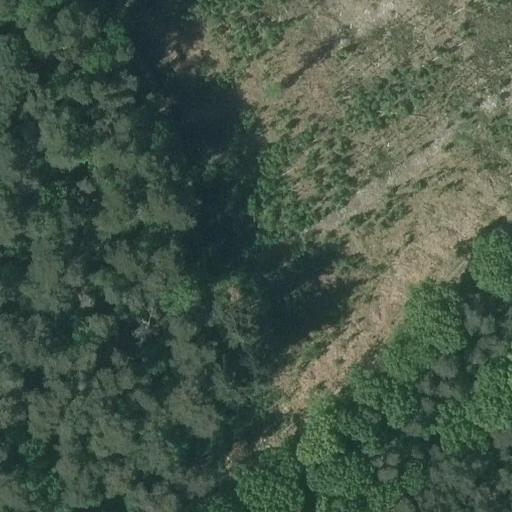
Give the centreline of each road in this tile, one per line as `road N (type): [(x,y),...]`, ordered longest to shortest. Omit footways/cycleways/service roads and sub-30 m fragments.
road 1 (track): [(183,511),(201,437),(208,353),(194,206),(185,153),(145,58),(99,0)]
road 2 (track): [(200,511),(511,219)]
